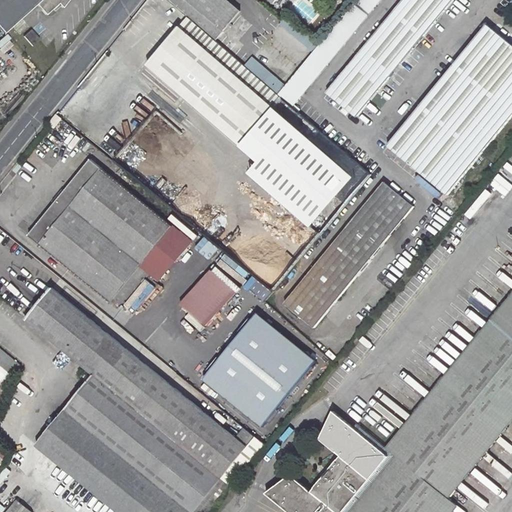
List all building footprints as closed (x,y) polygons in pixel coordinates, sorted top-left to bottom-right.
[(0,0),(0,29),(3,33),(36,4),(40,0),(0,0)] [(40,0),(36,4),(45,15),(58,3),(62,8),(67,0),(40,0)] [(240,10),(227,0),(168,0),(187,16),(215,39),(225,27),(238,12),(240,10)] [(300,110),(294,105),(379,0),(355,0),(320,43),(313,52),(285,86),(278,94),(282,98),(298,111),(300,110)] [(402,0),(327,92),(357,117),(453,0),(402,0)] [(279,24),(313,52),(320,43),(287,15),(281,22),(279,24)] [(187,16),(179,25),(274,107),(282,98),(278,94),(245,66),(215,39),(187,16)] [(274,107),(179,25),(146,63),(242,144),(274,107)] [(511,116),(511,45),(487,25),(388,146),(448,195),(511,116)] [(23,36),(32,46),(40,39),(31,29),(23,36)] [(245,66),(278,94),(285,86),(252,58),(245,66)] [(274,107),(242,144),(260,160),(250,172),(313,225),(355,176),(274,107)] [(48,124),(54,128),(62,118),(57,114),(48,124)] [(190,242),(90,158),(28,234),(116,307),(123,297),(126,300),(150,271),(159,279),(190,242)] [(416,207),(386,183),(286,303),(316,328),(416,207)] [(209,269),(179,302),(203,324),(234,291),(209,269)] [(442,511),(453,499),(449,496),(511,419),(511,284),(387,445),(362,425),(359,429),(353,424),(333,409),(321,438),(336,451),(311,482),(296,469),(270,487),(299,511),(442,511)] [(238,440),(54,289),(28,321),(96,376),(39,446),(119,511),(194,511),(248,448),(238,440)] [(317,361),(258,314),(205,380),(263,427),(317,361)] [(0,349),(0,363),(14,375),(21,367),(0,349)] [(362,425),(356,421),(353,424),(359,429),(362,425)] [(245,430),(238,440),(248,448),(194,511),(211,511),(265,446),(245,430)] [(33,511),(18,499),(7,511),(33,511)] [(452,511),(459,504),(453,499),(442,511),(452,511)]
